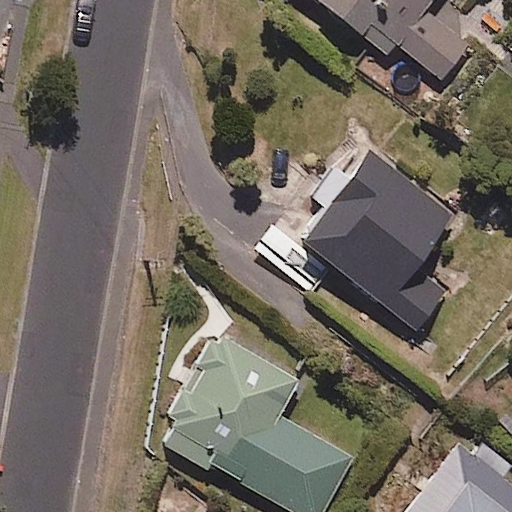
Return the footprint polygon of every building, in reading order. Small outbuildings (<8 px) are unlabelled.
[(421,0),(328,0),(383,44),(390,34),(439,74),(466,41),(419,3),(421,0)] [(448,211),(364,140),(292,225),(412,326),(447,284),(411,254),(448,211)] [(323,267),(271,221),(252,241),(305,288),(323,267)] [(296,370),(213,322),(153,422),(305,511),(315,511),(350,453),(274,408),(296,370)] [(511,511),(511,466),(461,424),(388,511),(511,511)]
